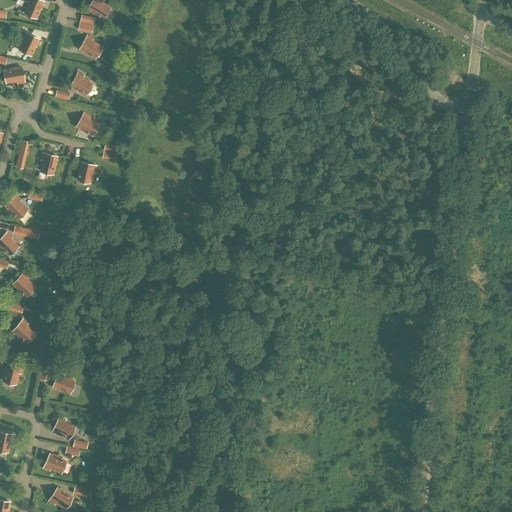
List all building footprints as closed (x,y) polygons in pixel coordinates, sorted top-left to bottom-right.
[(36,17),(43,1),(41,0),(27,0),(27,1),(29,2),(25,12),(36,17)] [(103,17),(109,7),(99,1),(99,0),(93,0),(89,8),(103,17)] [(93,24),(95,18),(82,15),(81,21),(93,24)] [(92,32),(93,26),(80,23),(79,29),(92,32)] [(31,55),(39,38),(25,32),(22,38),(25,39),(20,49),(31,55)] [(95,57),(100,47),(91,41),(92,39),(87,36),(80,49),(95,57)] [(25,82),(22,67),(4,70),(7,82),(18,80),(18,83),(25,82)] [(86,94),(92,83),(82,78),(83,76),(78,72),(71,85),(86,94)] [(68,99),(70,94),(57,91),(56,96),(68,99)] [(92,134),(97,124),(88,119),(89,117),(84,114),(77,126),(92,134)] [(419,133),(422,128),(415,124),(412,129),(419,133)] [(25,155),(28,142),(23,141),(20,154),(25,155)] [(117,153),(119,146),(105,142),(104,150),(117,153)] [(115,161),(117,153),(104,150),(102,158),(115,161)] [(52,173),(56,157),(42,154),(41,159),(44,159),(41,170),(52,173)] [(94,172),(96,165),(81,162),(77,179),(89,182),(92,171),(94,172)] [(41,201),(43,193),(30,190),(28,198),(41,201)] [(18,218),(27,210),(19,201),(20,200),(16,195),(6,205),(18,218)] [(192,198),(184,197),(182,215),(190,216),(191,216),(192,198)] [(1,231),(12,232),(13,224),(2,222),(1,231)] [(38,239),(40,232),(14,225),(12,233),(38,239)] [(0,245),(9,255),(17,246),(10,238),(11,237),(7,232),(0,238),(0,245)] [(0,266),(6,269),(8,261),(0,258),(0,266)] [(26,295),(34,287),(25,279),(27,277),(23,273),(14,283),(26,295)] [(21,313),(23,305),(10,302),(8,310),(21,313)] [(26,341),(33,333),(25,325),(27,324),(23,320),(14,330),(26,341)] [(36,368),(38,361),(24,358),(23,365),(36,368)] [(21,373),(23,367),(8,363),(4,380),(16,383),(19,372),(21,373)] [(47,381),(50,367),(42,365),(39,379),(47,381)] [(70,392),(75,381),(64,377),(65,374),(59,372),(53,386),(70,392)] [(70,437),(75,426),(64,422),(65,419),(59,417),(53,430),(70,437)] [(13,441),(14,434),(0,431),(0,449),(8,451),(11,440),(13,441)] [(73,447),(80,449),(80,448),(86,450),(88,442),(74,439),(73,447)] [(73,447),(66,445),(65,453),(78,456),(80,449),(73,447)] [(61,472),(66,461),(50,454),(44,467),(50,470),(51,468),(61,472)] [(90,499),(92,490),(74,486),(73,493),(86,496),(85,498),(90,499)] [(67,507),(73,497),(58,487),(50,499),(56,503),(57,501),(67,507)] [(0,511),(7,511),(10,501),(0,498),(0,511)]
